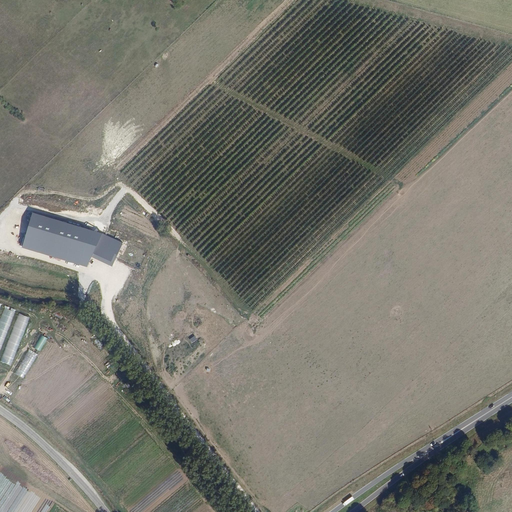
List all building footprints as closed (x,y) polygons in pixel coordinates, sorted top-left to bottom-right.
[(102,233),(31,213),(22,247),(86,266),(91,256),(114,267),(122,243),(102,233)] [(0,318),(0,352),(14,312),(4,308),(0,318)] [(17,313),(1,362),(13,366),(29,317),(17,313)] [(40,351),(47,338),(41,335),(34,348),(40,351)] [(13,375),(22,380),(37,356),(28,351),(13,375)] [(106,480),(113,469),(106,465),(102,471),(93,465),(92,467),(100,472),(98,476),(106,480)]
